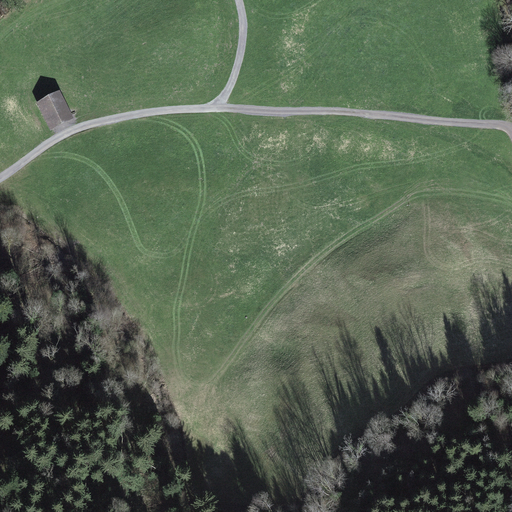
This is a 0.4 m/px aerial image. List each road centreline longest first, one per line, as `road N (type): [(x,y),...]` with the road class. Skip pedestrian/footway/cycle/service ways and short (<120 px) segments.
road 1 (track): [(0,177),(58,137),(129,114),(220,110),(348,111),(449,136),(511,164)]
road 2 (track): [(0,414),(179,408),(208,391),(265,312),(321,255),(411,196)]
road 3 (track): [(511,365),(453,371),(429,383),(350,441),(306,498),(231,511),(212,503)]
